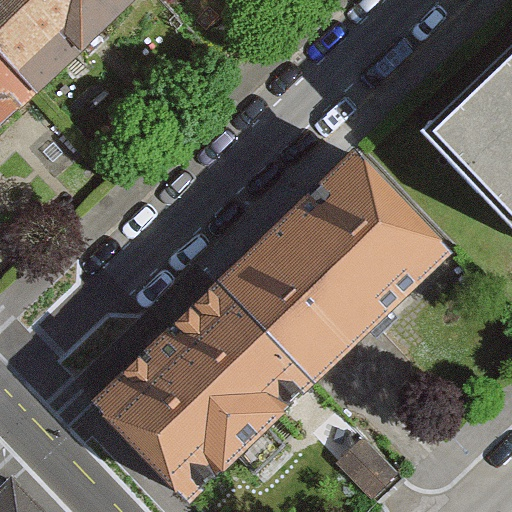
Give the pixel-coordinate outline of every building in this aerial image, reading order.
[(136,0),(0,0),(0,75),(28,104),(136,0)] [(511,43),(420,131),(511,226),(511,43)] [(0,75),(0,130),(28,104),(0,75)] [(343,170),(209,301),(304,398),(439,268),(343,170)] [(209,301),(91,416),(185,511),(187,511),(304,398),(209,301)] [(0,504),(0,511),(27,511),(10,495),(0,504)]
